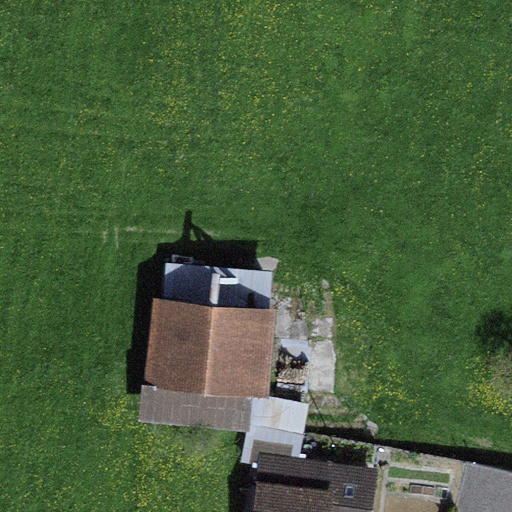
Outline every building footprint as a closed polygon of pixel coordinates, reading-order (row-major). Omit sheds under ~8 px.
[(262,311),(266,274),(170,264),(166,301),(262,311)] [(159,386),(156,415),(243,424),(247,394),(253,395),(262,311),(166,301),(157,386),(159,386)] [(305,466),(312,401),(253,395),(247,394),(243,424),(249,425),(246,460),(264,462),(305,466)] [(365,511),(370,473),(305,466),(264,462),(258,511),(365,511)] [(458,511),(511,511),(511,473),(470,464),(458,511)]
